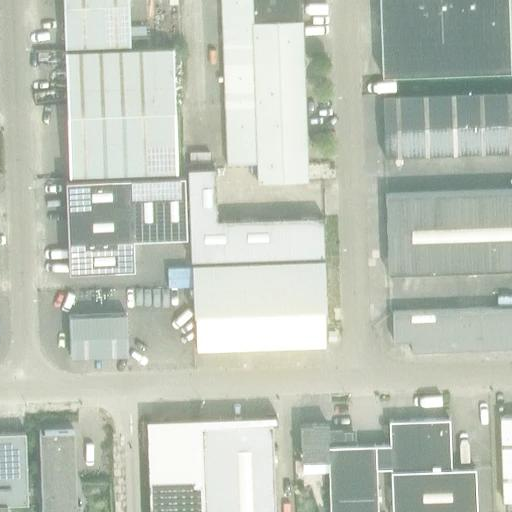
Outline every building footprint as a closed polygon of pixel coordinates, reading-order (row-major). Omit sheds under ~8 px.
[(128,0),(62,0),(65,45),(66,45),(66,48),(129,46),(129,42),(130,42),(128,0)] [(298,19),(297,0),(221,0),(227,162),(257,161),(257,181),(308,179),(302,18),(298,19)] [(511,0),(379,0),(382,73),(511,68),(511,0)] [(69,173),(70,173),(177,169),(172,45),(65,48),(69,173)] [(384,154),(412,153),(511,150),(511,89),(382,94),(384,154)] [(216,218),(214,166),(187,167),(190,259),(324,254),(322,214),(216,218)] [(72,269),(134,267),(133,237),(186,235),(184,174),(69,178),(72,269)] [(388,272),(511,267),(511,187),(385,192),(388,272)] [(325,343),(323,307),(325,307),(324,259),(192,264),(194,312),(195,312),(197,347),(325,343)] [(511,305),(392,310),(393,340),(410,339),(411,349),(511,345),(511,305)] [(71,355),(127,353),(126,312),(69,314),(71,355)] [(275,511),(272,422),(276,421),(276,413),(265,413),(265,422),(200,424),(200,437),(167,426),(167,417),(145,417),(147,511),(275,511)] [(511,414),(500,415),(503,500),(511,499),(511,414)] [(391,469),(451,466),(449,417),(389,419),(390,442),(390,462),(391,469)] [(328,458),(327,431),(327,430),(327,422),(299,423),(300,447),(299,447),(299,451),(301,450),(301,463),(303,462),(302,459),(328,458)] [(40,428),(39,428),(41,511),(78,511),(81,500),(79,500),(79,501),(76,501),(74,428),(40,429),(40,428)] [(0,502),(7,502),(28,502),(25,430),(0,430),(0,502)] [(353,443),(352,430),(336,430),(327,430),(327,431),(328,458),(329,511),(377,511),(376,463),(390,462),(390,442),(353,443)] [(451,466),(391,469),(392,511),(476,511),(475,466),(451,466)]
